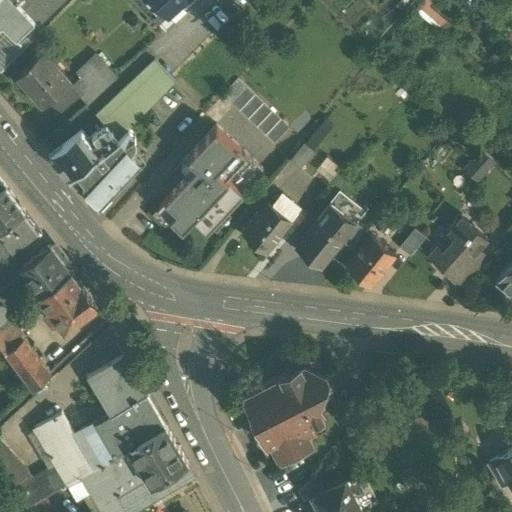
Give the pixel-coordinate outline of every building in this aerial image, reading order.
[(0,0),(0,19),(9,29),(0,37),(0,70),(46,26),(38,19),(57,0),(0,0)] [(151,0),(134,0),(154,20),(162,12),(151,0)] [(151,0),(162,12),(167,16),(185,0),(151,0)] [(70,79),(43,49),(26,64),(27,65),(17,74),(43,103),(70,79)] [(117,76),(97,54),(78,71),(80,74),(79,75),(79,76),(80,76),(80,77),(72,84),(88,102),(117,76)] [(154,59),(120,91),(143,113),(174,81),(154,59)] [(237,79),(222,96),(230,104),(246,87),(237,79)] [(246,87),(230,104),(239,112),(255,95),(246,87)] [(120,91),(96,115),(109,129),(95,140),(98,142),(94,146),(99,154),(117,140),(128,128),(143,113),(120,91)] [(255,95),(239,112),(248,121),(263,104),(255,95)] [(263,104),(248,121),(256,129),(272,112),(263,104)] [(431,104),(425,110),(433,117),(439,111),(431,104)] [(272,112),(256,129),(265,137),(281,120),(272,112)] [(281,120),(265,137),(273,145),(289,128),(281,120)] [(216,127),(181,164),(186,168),(186,167),(190,171),(165,199),(176,209),(170,217),(182,229),(193,217),(228,180),(225,176),(217,169),(237,147),(216,127)] [(117,140),(99,154),(77,170),(85,179),(84,183),(84,186),(85,189),(87,192),(88,191),(99,206),(98,207),(99,209),(121,185),(121,184),(124,181),(124,182),(142,163),(141,161),(140,162),(131,150),(134,148),(135,144),(136,141),(135,137),(128,128),(117,140)] [(80,130),(50,151),(69,175),(77,170),(99,154),(94,146),(80,130)] [(304,143),(290,160),(300,168),(313,151),(304,143)] [(237,147),(217,169),(225,176),(245,154),(237,147)] [(482,151),(466,168),(476,177),(492,160),(482,151)] [(245,154),(225,176),(228,180),(242,193),(263,170),(245,154)] [(228,180),(193,217),(207,230),(242,193),(228,180)] [(0,228),(24,210),(6,185),(0,188),(0,228)] [(298,212),(278,196),(272,203),(268,200),(243,231),(266,250),(298,212)] [(165,199),(158,206),(170,217),(176,209),(165,199)] [(39,228),(24,210),(0,228),(0,233),(12,248),(39,228)] [(356,222),(341,210),(332,221),(323,213),(317,219),(341,240),(356,222)] [(317,219),(296,245),(320,266),(342,240),(341,240),(317,219)] [(456,238),(445,250),(437,242),(429,252),(453,273),(454,274),(468,259),(479,246),(487,237),(474,225),(469,230),(457,220),(448,230),(456,238)] [(414,226),(399,245),(410,254),(425,235),(414,226)] [(0,288),(22,271),(19,266),(23,263),(12,248),(0,233),(0,288)] [(371,234),(346,264),(371,283),(395,253),(371,234)] [(70,270),(50,243),(35,254),(55,281),(70,270)] [(489,254),(479,246),(468,259),(477,267),(489,254)] [(55,281),(35,254),(23,263),(19,266),(22,271),(38,293),(55,281)] [(511,258),(496,277),(507,287),(505,290),(511,296),(511,258)] [(468,259),(454,274),(453,273),(449,277),(460,287),(477,267),(468,259)] [(55,281),(38,293),(48,306),(44,309),(55,324),(59,321),(65,328),(96,303),(81,283),(80,284),(70,270),(55,281)] [(10,312),(0,299),(0,319),(9,313),(10,312)] [(9,313),(0,319),(0,341),(6,349),(24,334),(9,313)] [(24,334),(6,349),(34,386),(50,371),(24,334)] [(148,389),(126,350),(91,370),(114,409),(146,391),(148,389)] [(250,411),(260,429),(320,400),(329,375),(326,369),(304,362),(245,392),(244,397),(250,410),(250,411)] [(114,409),(110,411),(87,425),(100,447),(88,454),(94,465),(128,445),(165,423),(146,391),(114,409)] [(320,400),(260,429),(258,430),(266,445),(270,443),(277,457),(282,458),(313,442),(308,432),(316,427),(313,420),(327,413),(320,400)] [(75,432),(62,410),(35,426),(57,463),(67,481),(80,474),(94,465),(88,454),(75,432)] [(165,423),(128,445),(137,455),(131,459),(139,471),(144,468),(149,477),(152,482),(189,461),(165,423)] [(100,447),(87,425),(75,432),(88,454),(100,447)] [(26,468),(0,439),(0,467),(12,481),(26,468)] [(139,471),(131,459),(137,455),(128,445),(94,465),(80,474),(90,491),(102,511),(128,511),(119,495),(149,477),(144,468),(139,471)] [(511,448),(490,461),(499,477),(505,474),(509,481),(511,485),(511,448)] [(189,461),(152,482),(149,477),(119,495),(128,511),(134,511),(197,474),(189,461)] [(348,462),(341,466),(346,476),(354,472),(348,462)] [(57,463),(43,471),(44,473),(29,481),(27,478),(31,476),(26,468),(12,481),(8,485),(27,505),(66,482),(67,481),(57,463)] [(338,470),(321,480),(324,487),(342,478),(338,470)] [(317,472),(297,489),(303,499),(308,496),(308,495),(324,487),(321,480),(317,472)] [(346,476),(345,477),(354,493),(363,488),(355,472),(354,472),(346,476)] [(90,491),(80,474),(67,481),(66,482),(76,499),(90,491)] [(505,474),(499,477),(503,484),(509,481),(505,474)] [(324,487),(308,495),(308,496),(317,511),(318,511),(321,511),(322,511),(352,511),(361,508),(354,493),(345,477),(342,478),(324,487)]
